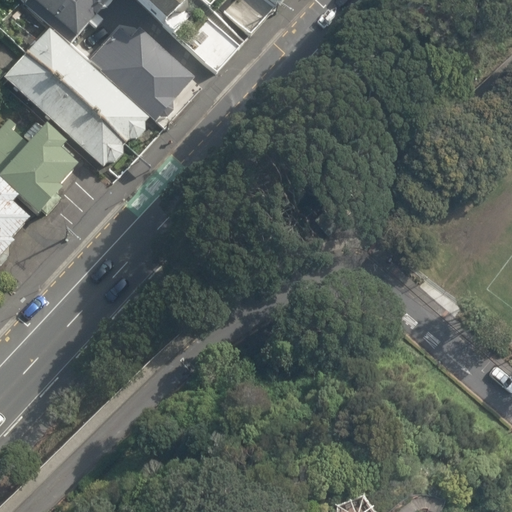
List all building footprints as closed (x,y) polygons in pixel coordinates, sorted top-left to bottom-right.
[(19,0),(66,43),(106,0),(19,0)] [(136,0),(163,25),(171,16),(180,16),(186,10),(185,1),(186,0),(136,0)] [(250,36),(274,9),(264,0),(237,0),(225,13),(250,36)] [(264,0),(274,9),(275,10),(284,0),(264,0)] [(240,48),(208,19),(184,45),(215,74),(240,48)] [(100,71),(99,73),(155,124),(158,120),(167,120),(173,113),(172,104),(194,80),(139,30),(131,39),(119,29),(90,62),(100,71)] [(48,30),(4,79),(102,169),(107,164),(114,164),(121,155),(122,147),(128,140),(136,140),(144,132),(144,124),(148,120),(48,30)] [(0,183),(36,217),(40,212),(46,217),(60,200),(56,196),(60,191),(57,189),(76,166),(70,161),(74,157),(63,147),(65,145),(44,127),(42,129),(35,123),(23,136),(29,142),(27,145),(12,132),(16,129),(8,121),(0,129),(0,183)] [(0,267),(1,267),(8,258),(7,249),(11,244),(8,242),(27,222),(9,206),(16,200),(0,185),(0,267)]
